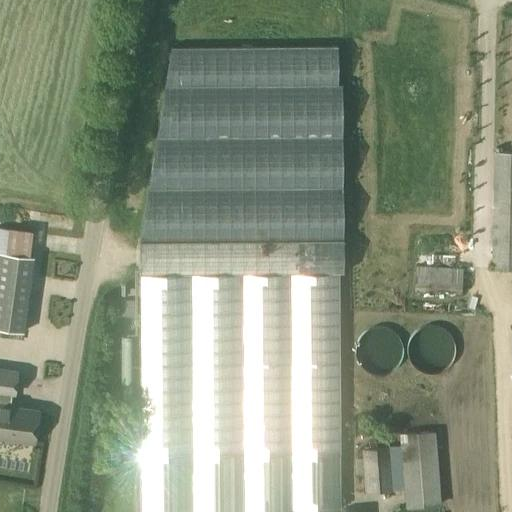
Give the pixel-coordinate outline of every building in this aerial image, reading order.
[(141,454),(141,511),(293,511),(293,508),(341,507),(340,451),(339,272),(343,272),(342,84),(338,84),(337,45),(170,47),(138,241),(139,273),(141,454)] [(511,151),(495,151),(492,269),(511,269),(511,151)] [(0,249),(0,326),(24,330),(35,255),(0,249)] [(464,267),(416,265),(416,291),(463,293),(464,267)] [(422,330),(423,361),(451,360),(450,329),(422,330)] [(0,367),(0,435),(34,440),(39,409),(10,405),(12,392),(15,392),(18,370),(0,367)] [(435,431),(399,433),(405,509),(441,506),(435,431)] [(400,476),(398,446),(361,448),(365,492),(393,490),(392,477),(400,476)]
